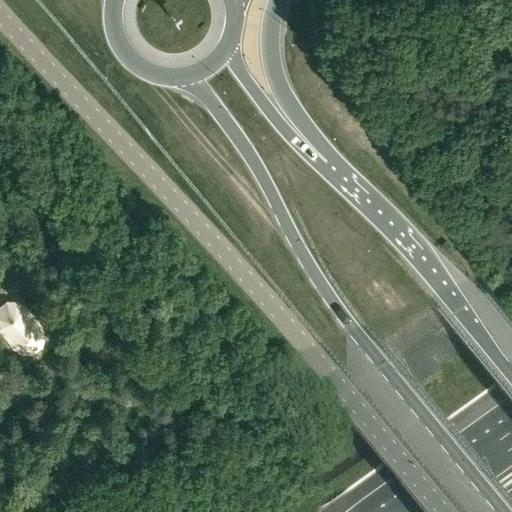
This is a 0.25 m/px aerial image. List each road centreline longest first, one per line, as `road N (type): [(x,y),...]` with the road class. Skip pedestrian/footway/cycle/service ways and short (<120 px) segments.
road 1 (unclassified): [(441,511),(0,10)]
road 2 (primary): [(191,74),(249,150),(339,309),(504,511)]
road 3 (primary): [(511,362),(467,305),(319,163)]
road 4 (motorway): [(319,163),(272,71),(276,0)]
road 5 (primary): [(319,163),(242,77),(227,45)]
road 6 (primary): [(114,0),(116,38),(137,65),(191,74)]
road 7 (motorway): [(511,438),(409,511)]
